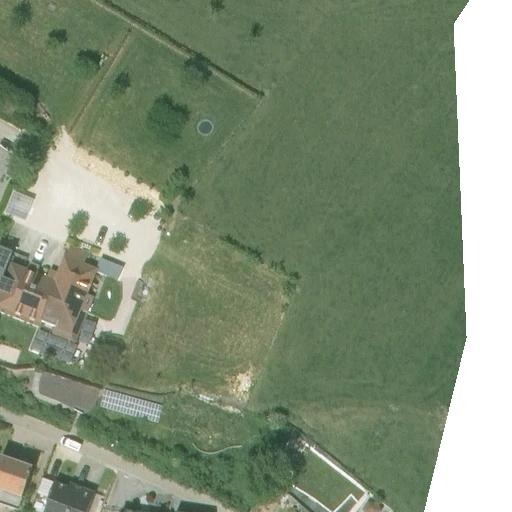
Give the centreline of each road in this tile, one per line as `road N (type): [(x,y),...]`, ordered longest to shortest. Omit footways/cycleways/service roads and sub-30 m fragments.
road 1 (unclassified): [(219,511),(0,414)]
road 2 (track): [(140,234),(68,199),(50,165),(26,147)]
